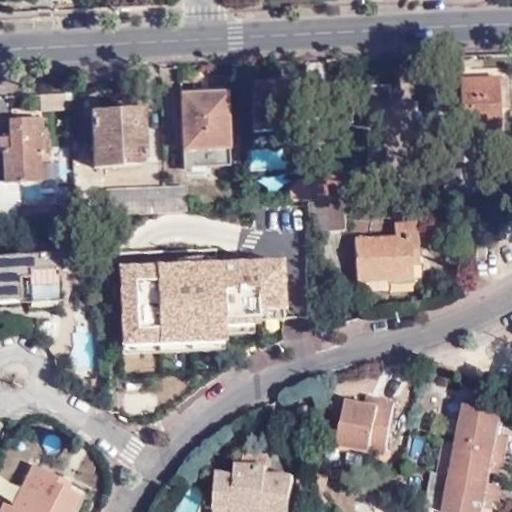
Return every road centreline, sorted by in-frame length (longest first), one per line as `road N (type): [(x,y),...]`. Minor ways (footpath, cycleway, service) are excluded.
road 1 (residential): [(128,511),(154,462),(222,401),(277,374),(425,332),(511,294)]
road 2 (secondary): [(511,23),(202,38)]
road 3 (secondary): [(202,38),(0,48)]
